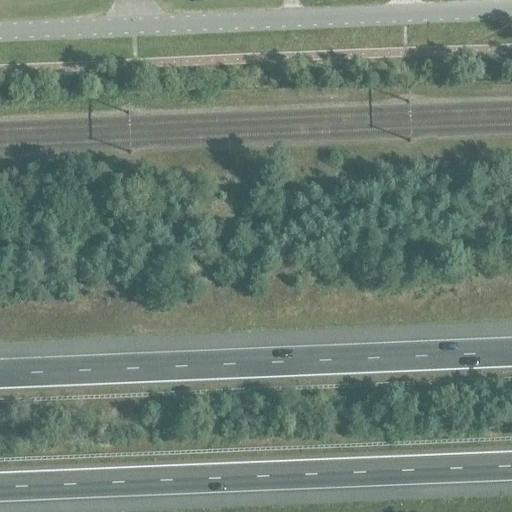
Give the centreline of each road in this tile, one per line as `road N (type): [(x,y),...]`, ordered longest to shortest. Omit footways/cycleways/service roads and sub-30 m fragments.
road 1 (motorway): [(0,489),(511,467)]
road 2 (unclassified): [(0,34),(511,12)]
road 3 (motorway): [(511,352),(0,372)]
